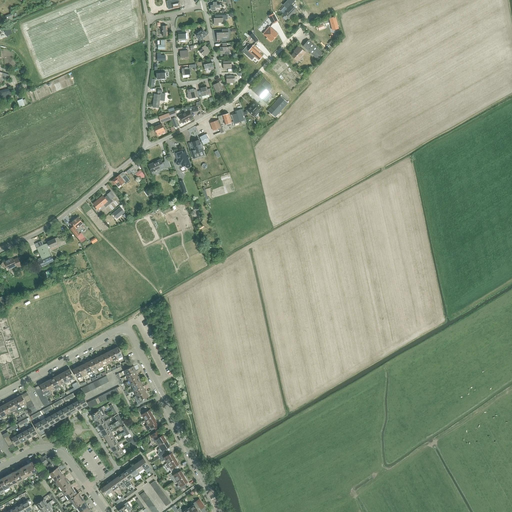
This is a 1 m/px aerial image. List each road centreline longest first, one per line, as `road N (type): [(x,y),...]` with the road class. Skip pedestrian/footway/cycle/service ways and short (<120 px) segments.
road 1 (track): [(127,326),(175,289),(385,171),(381,165)]
road 2 (residential): [(218,511),(127,326)]
road 3 (residential): [(146,146),(242,93),(304,24)]
road 4 (residential): [(0,250),(55,222),(146,146)]
road 5 (residential): [(203,8),(219,74),(186,84),(177,79),(172,14)]
road 6 (residential): [(146,146),(149,19),(172,14)]
road 7 (residential): [(105,511),(62,452),(42,446),(11,461)]
road 8 (track): [(76,205),(160,299)]
